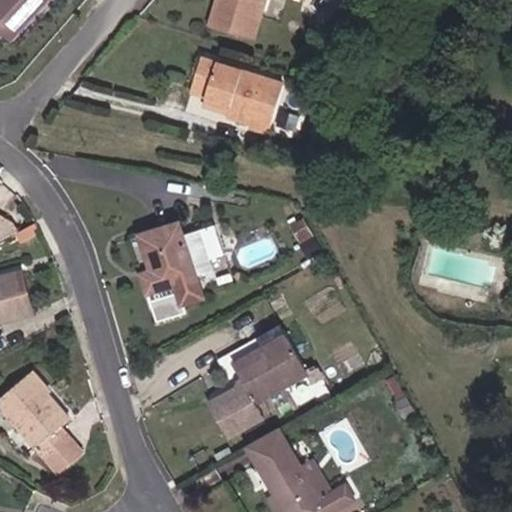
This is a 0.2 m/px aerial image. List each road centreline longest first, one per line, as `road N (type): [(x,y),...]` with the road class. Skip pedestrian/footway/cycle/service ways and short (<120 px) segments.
road 1 (residential): [(169,511),(137,454),(66,230),(19,161),(0,147)]
road 2 (residential): [(0,138),(122,0)]
